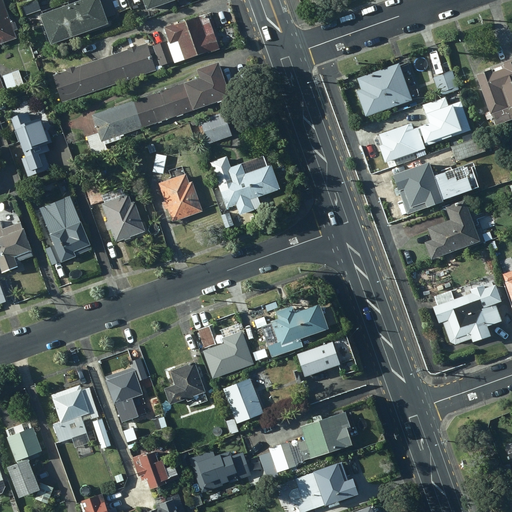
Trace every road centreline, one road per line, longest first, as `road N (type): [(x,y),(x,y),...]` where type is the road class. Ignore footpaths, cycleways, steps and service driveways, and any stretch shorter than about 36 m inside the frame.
road 1 (residential): [(0,353),(350,229)]
road 2 (primary): [(350,229),(413,410)]
road 3 (primary): [(290,55),(350,229)]
road 4 (residential): [(290,55),(447,0)]
